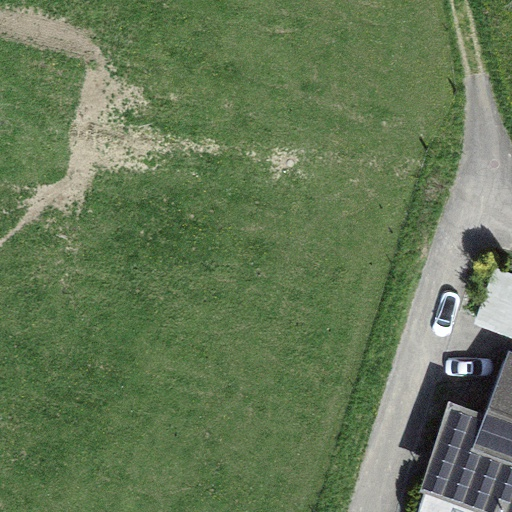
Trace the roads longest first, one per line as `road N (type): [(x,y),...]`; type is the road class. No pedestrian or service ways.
road 1 (residential): [(373,511),(482,162)]
road 2 (track): [(511,191),(482,162),(480,106),(457,0)]
